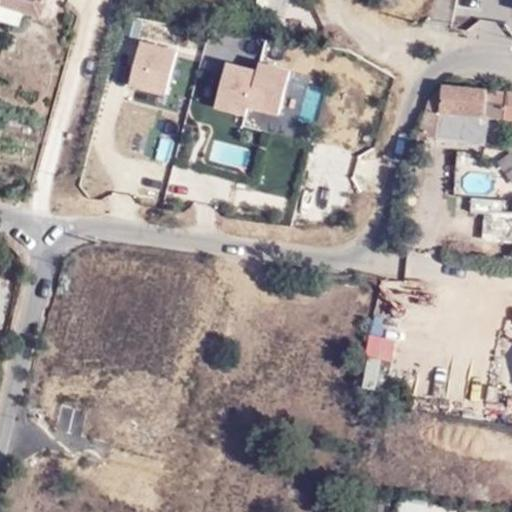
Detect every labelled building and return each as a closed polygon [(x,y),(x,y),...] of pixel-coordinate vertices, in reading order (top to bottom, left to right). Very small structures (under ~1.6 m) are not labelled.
[(0,0),(0,5),(35,16),(40,0),(0,0)] [(286,0),(256,0),(255,4),(284,11),(286,0)] [(181,48),(145,38),(130,86),(168,97),(181,48)] [(251,106),(260,67),(228,59),(216,107),(248,117),(251,106)] [(292,68),(262,59),(260,67),(251,106),(280,114),(292,68)] [(511,123),(511,99),(442,90),(426,100),(422,136),(442,139),(445,115),(494,121),(511,123)] [(445,115),(442,139),(491,144),(494,121),(445,115)] [(493,235),(508,235),(508,217),(493,217),(493,235)] [(372,332),(400,339),(406,315),(377,308),(372,332)] [(423,511),(426,499),(402,496),(399,511),(423,511)]
